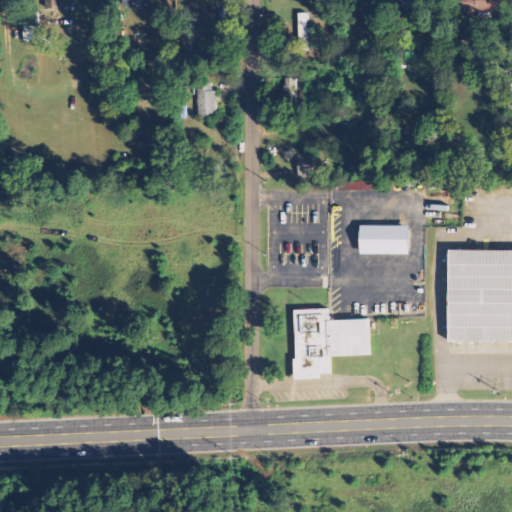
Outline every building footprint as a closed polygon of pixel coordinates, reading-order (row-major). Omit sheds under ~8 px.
[(303,51),(312,51),(311,14),(302,14),(303,51)] [(27,41),(43,42),(43,27),(28,26),(27,41)] [(300,105),(301,79),(289,78),(288,104),(300,105)] [(221,118),(220,91),(216,91),(216,83),(201,84),(202,119),(221,118)] [(318,179),(319,156),(302,155),(301,178),(318,179)] [(409,224),(361,223),(361,250),(409,250),(409,224)] [(511,248),(511,340),(450,339),(452,247),(511,248)] [(297,309),(299,359),(295,360),(296,378),(321,377),(321,372),(332,371),(331,355),(370,353),(369,320),(328,321),(328,308),(297,309)]
